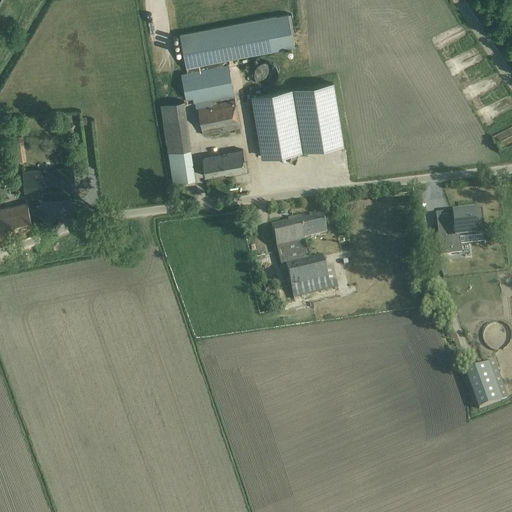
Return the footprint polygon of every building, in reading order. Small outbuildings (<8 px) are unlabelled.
[(185,69),(186,75),(182,76),(186,99),(193,98),(194,103),(210,100),(211,105),(198,108),(203,136),(235,130),(236,134),(242,132),(235,100),(221,103),(220,98),(234,96),(229,66),(228,66),(227,61),(293,48),(287,15),(178,37),(184,69),(185,69)] [(333,83),(291,90),(301,150),(343,143),(333,83)] [(291,90),(251,97),(261,157),(301,150),(291,90)] [(183,102),(161,106),(163,122),(186,118),(183,102)] [(25,161),(22,137),(12,138),(15,162),(25,161)] [(247,171),(244,151),(243,150),(227,153),(227,154),(202,159),(205,176),(225,173),(225,175),(247,171)] [(169,154),(173,184),(196,180),(191,151),(169,154)] [(71,169),(52,171),(24,173),(25,193),(73,189),(73,190),(74,190),(73,168),(71,168),(71,169)] [(0,239),(34,231),(28,202),(0,209),(0,239)] [(483,220),(482,209),(453,213),(454,223),(438,225),(440,244),(439,244),(441,257),(451,256),(451,255),(459,254),(457,237),(459,237),(484,234),(482,220),(483,220)] [(304,216),(292,219),(287,220),(288,223),(271,227),(277,251),(280,267),(288,270),(293,300),(338,289),(333,267),(325,269),(322,257),(309,259),(304,240),(326,235),(322,217),(306,221),(304,216)] [(488,364),(484,365),(465,372),(479,410),(502,402),(488,364)]
